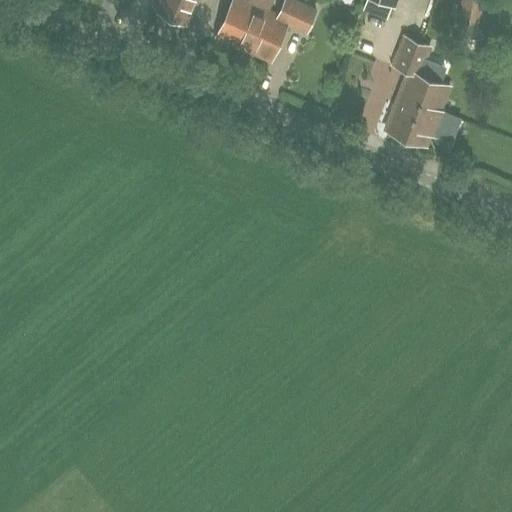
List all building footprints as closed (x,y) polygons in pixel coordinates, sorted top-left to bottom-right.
[(159,0),(156,9),(186,23),(196,0),(159,0)] [(254,22),(261,6),(247,0),(231,0),(216,35),(239,46),(246,31),(259,36),(263,27),(254,22)] [(239,46),(271,60),(289,20),(307,28),(306,30),(316,9),(297,0),(284,0),(279,14),(261,6),(254,22),(263,27),(259,36),(246,31),(239,46)] [(386,20),(392,4),(394,5),(395,0),(363,0),(360,11),(386,20)] [(476,30),(483,0),(463,0),(458,26),(476,30)] [(440,110),(449,85),(419,74),(429,46),(404,36),(395,60),(410,65),(385,129),(426,145),(431,133),(436,135),(445,112),(440,110)]
